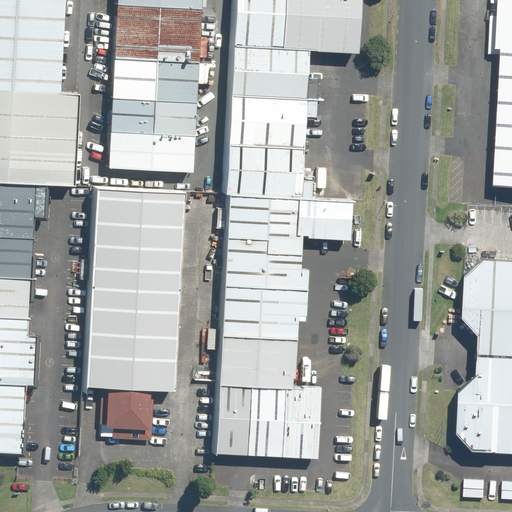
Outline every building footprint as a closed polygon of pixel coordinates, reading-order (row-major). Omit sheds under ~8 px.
[(0,0),(0,177),(44,180),(72,180),(76,92),(55,91),(59,0),(0,0)] [(232,0),(230,43),(281,45),(283,0),(232,0)] [(283,0),(281,45),(306,46),(355,49),(357,0),(283,0)] [(494,183),(511,184),(511,0),(498,0),(496,48),(501,48),(494,183)] [(114,3),(112,30),(196,34),(198,7),(114,3)] [(112,30),(111,56),(195,60),(196,34),(112,30)] [(281,45),(230,43),(227,94),(302,98),(306,46),(281,45)] [(111,56),(109,94),(193,98),(195,60),(111,56)] [(109,94),(107,128),(191,132),(193,98),(109,94)] [(302,98),(227,94),(224,143),(299,147),(302,98)] [(191,132),(107,128),(106,165),(189,169),(191,132)] [(299,147),(224,143),(221,191),(225,189),(298,194),(299,147)] [(467,202),(468,161),(451,161),(450,202),(467,202)] [(0,231),(29,233),(31,211),(42,211),(44,180),(0,177),(0,231)] [(180,189),(91,185),(83,384),(101,384),(99,422),(143,424),(145,388),(172,390),(180,189)] [(225,189),(224,234),(265,236),(264,250),(299,252),(298,235),(296,235),(298,194),(225,189)] [(298,194),(296,235),(298,235),(346,237),(348,197),(298,194)] [(0,231),(0,271),(27,273),(29,233),(0,231)] [(265,236),(224,234),(221,283),(305,287),(306,266),(298,266),(299,252),(264,250),(265,236)] [(472,445),(511,447),(511,257),(483,256),(464,272),(461,315),(478,331),(477,372),(459,388),(457,430),(472,445)] [(0,271),(0,311),(25,313),(27,273),(0,271)] [(221,283),(218,334),(295,338),(296,312),(303,313),(305,287),(221,283)] [(0,311),(0,379),(22,380),(29,380),(32,332),(25,331),(25,313),(0,311)] [(292,376),(295,338),(218,334),(215,381),(250,383),(284,385),(290,385),(290,376),(292,376)] [(22,380),(0,379),(0,450),(19,451),(22,380)] [(250,383),(215,381),(212,449),(246,451),(250,383)] [(250,383),(246,451),(280,453),(284,385),(250,383)] [(284,385),(280,453),(316,455),(319,385),(300,384),(300,386),(290,385),(284,385)]
